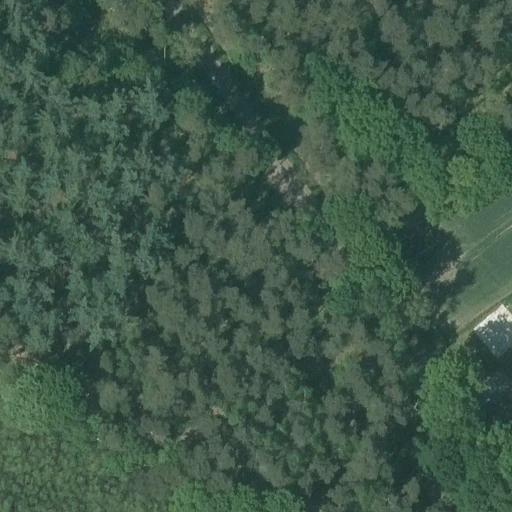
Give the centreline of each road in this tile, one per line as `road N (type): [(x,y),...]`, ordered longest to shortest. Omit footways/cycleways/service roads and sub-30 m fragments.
road 1 (unclassified): [(511,511),(219,70),(181,0)]
road 2 (track): [(22,0),(285,171)]
